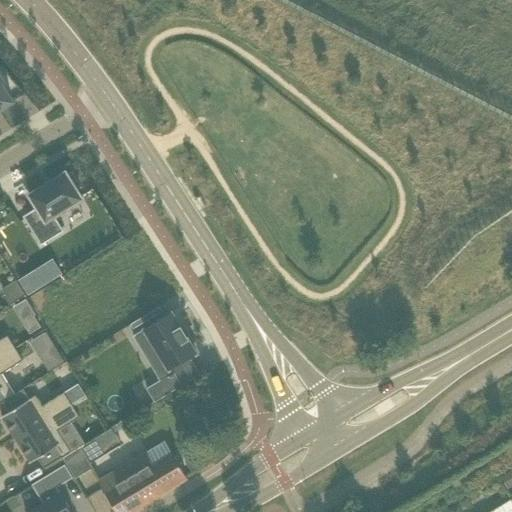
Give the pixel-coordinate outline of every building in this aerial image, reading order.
[(0,81),(0,109),(13,102),(0,81)] [(50,219),(79,201),(73,191),(77,189),(68,174),(64,177),(62,174),(25,197),(34,210),(20,219),(35,243),(57,229),(50,219)] [(104,265),(87,276),(100,297),(86,305),(107,339),(143,316),(141,314),(140,315),(131,300),(139,295),(132,283),(135,281),(136,283),(138,282),(127,265),(122,267),(114,255),(104,261),(103,260),(101,262),(104,265)] [(172,312),(134,335),(143,351),(154,344),(170,370),(196,354),(197,353),(172,312)] [(41,327),(34,315),(23,322),(30,334),(41,327)] [(38,354),(54,344),(46,331),(30,341),(38,354)] [(0,357),(15,348),(8,336),(0,340),(0,357)] [(23,360),(15,348),(0,357),(0,403),(3,402),(3,401),(14,394),(1,374),(23,360)] [(183,385),(175,372),(147,389),(155,402),(183,385)] [(23,389),(14,394),(3,401),(3,402),(9,412),(2,416),(16,439),(72,405),(65,392),(43,406),(36,395),(30,399),(23,389)] [(16,439),(31,462),(38,458),(45,468),(71,451),(58,430),(80,417),(72,405),(16,439)] [(104,454),(95,439),(81,447),(90,463),(104,454)] [(117,511),(131,511),(154,498),(187,478),(187,477),(171,451),(153,462),(146,452),(132,461),(99,481),(117,511)] [(73,511),(58,487),(74,477),(66,463),(33,483),(45,502),(29,511),(73,511)] [(511,470),(501,477),(508,489),(511,486),(511,470)] [(511,511),(511,500),(511,499),(490,511),(511,511)]
